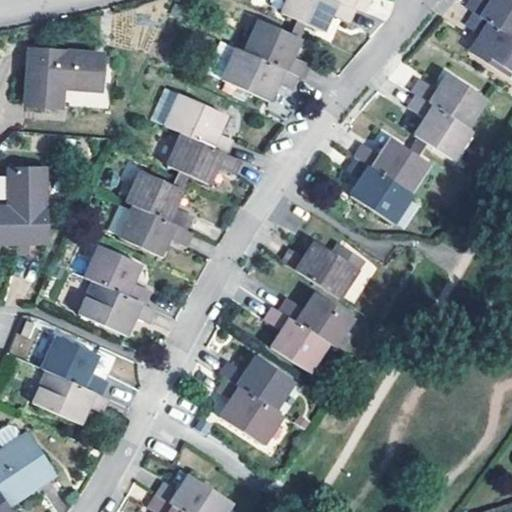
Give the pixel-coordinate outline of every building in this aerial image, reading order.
[(353,8),(335,0),(285,0),(279,13),(320,32),(329,14),(346,22),(353,8)] [(335,0),(353,8),(362,12),(367,0),(335,0)] [(470,0),(466,9),(474,14),(511,38),(511,0),(494,0),(490,5),(482,0),(470,0)] [(511,38),(474,14),(466,27),(482,38),(472,53),(510,79),(511,76),(511,75),(511,38)] [(257,19),(241,51),(295,76),(301,79),(308,64),(289,56),(298,38),(257,19)] [(295,76),(241,51),(234,48),(219,80),(266,102),(273,87),(275,84),(288,89),(295,76)] [(100,55),(29,50),(24,105),(58,107),(61,88),(98,89),(100,55)] [(411,92),(414,95),(465,127),(484,98),(446,73),(437,86),(435,89),(420,79),(411,92)] [(148,119),(179,134),(223,153),(229,139),(216,133),(224,115),(161,87),(148,119)] [(465,127),(414,95),(405,109),(422,119),(412,135),(415,138),(425,144),(450,161),(470,130),(465,127)] [(223,153),(179,134),(164,165),(206,184),(215,167),(232,174),(238,160),(223,153)] [(353,157),(354,157),(408,192),(427,164),(417,156),(407,150),(389,138),(380,151),(378,155),(362,144),(353,157)] [(411,144),(421,150),(425,144),(415,138),(411,144)] [(411,144),(407,150),(417,156),(421,150),(411,144)] [(408,192),(354,157),(345,170),(358,179),(347,195),(391,224),(411,194),(408,192)] [(25,253),(26,242),(42,241),(41,170),(9,171),(7,201),(7,207),(0,207),(0,242),(13,242),(13,253),(25,253)] [(139,170),(124,202),(131,205),(184,229),(189,216),(172,207),(180,190),(139,170)] [(184,229),(131,205),(116,237),(128,243),(138,248),(157,257),(166,239),(184,246),(190,232),(184,229)] [(289,248),(280,262),(336,298),(356,269),(312,241),(302,257),(289,248)] [(128,243),(121,256),(131,261),(138,248),(128,243)] [(91,281),(141,304),(148,290),(131,281),(139,264),(131,261),(121,256),(97,245),(82,277),(91,281)] [(141,304),(91,281),(77,314),(124,335),(133,317),(146,324),(153,309),(141,304)] [(286,298),(278,311),(326,342),(333,346),(351,318),(313,293),(302,309),(286,298)] [(278,311),(272,307),(263,320),(279,330),(269,348),(270,348),(278,353),(307,372),(326,342),(278,311)] [(20,320),(10,353),(27,358),(36,325),(20,320)] [(54,336),(39,368),(45,371),(99,395),(105,382),(88,373),(96,355),(54,336)] [(270,348),(266,354),(274,359),(278,353),(270,348)] [(261,361),(270,366),(274,359),(266,354),(261,361)] [(218,375),(225,378),(273,410),(293,382),(270,366),(261,361),(254,356),(243,371),(227,361),(218,375)] [(99,395),(45,371),(30,402),(77,424),(86,406),(100,413),(106,399),(99,395)] [(273,410),(225,378),(216,391),(228,399),(218,415),(262,444),(281,415),(273,410)] [(0,446),(1,449),(0,449),(0,497),(6,506),(22,496),(20,493),(51,472),(24,433),(19,436),(13,427),(6,425),(0,430),(0,446)] [(163,483),(155,495),(180,511),(223,511),(230,502),(185,474),(177,487),(175,490),(163,483)] [(180,511),(155,495),(147,508),(152,511),(180,511)] [(9,511),(6,506),(0,497),(0,511),(9,511)]
